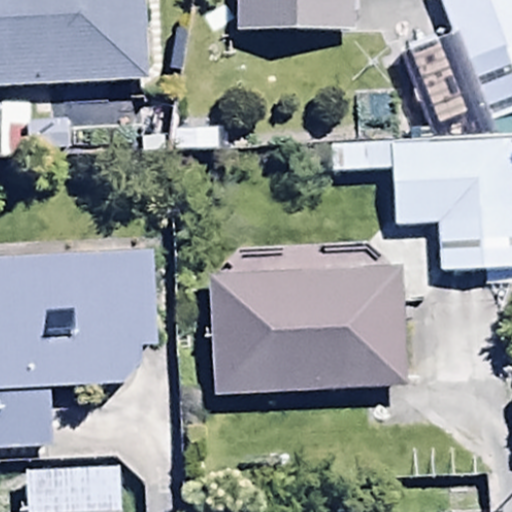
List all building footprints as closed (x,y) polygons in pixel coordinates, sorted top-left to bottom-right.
[(0,0),(0,86),(146,78),(141,0),(0,0)] [(350,0),(234,0),(235,30),(351,30),(350,0)] [(511,232),(511,104),(511,99),(389,105),(392,193),(436,191),(438,236),(511,232)] [(206,360),(415,349),(408,223),(199,234),(206,360)] [(0,253),(0,450),(49,448),(46,386),(114,383),(136,362),(135,345),(152,345),(148,248),(0,253)] [(120,511),(119,484),(0,489),(0,511),(120,511)]
